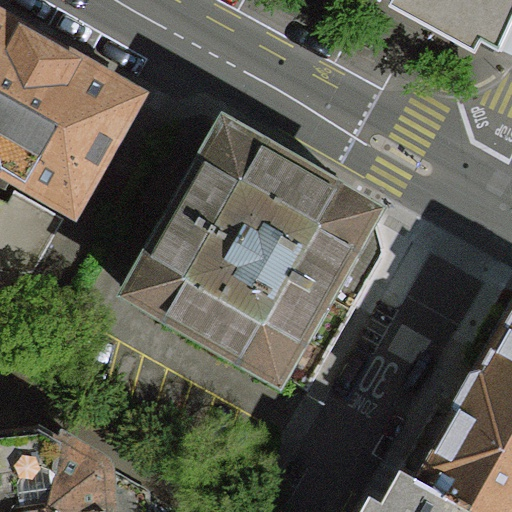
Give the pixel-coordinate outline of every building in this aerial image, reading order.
[(511,26),(511,0),(405,0),(501,51),(511,26)] [(0,155),(2,157),(5,170),(75,210),(138,99),(0,20),(0,155)] [(375,212),(229,128),(132,295),(282,378),(283,375),(373,217),(375,212)] [(34,270),(63,219),(18,193),(10,206),(1,200),(0,202),(0,269),(17,273),(34,270)] [(379,219),(373,217),(283,375),(310,390),(388,253),(379,219)] [(0,306),(17,273),(0,269),(0,306)] [(511,511),(511,292),(508,290),(405,470),(479,511),(511,511)] [(0,511),(108,511),(106,467),(39,428),(0,434),(0,511)] [(151,511),(150,492),(106,467),(108,511),(151,511)] [(479,511),(405,470),(379,511),(479,511)]
